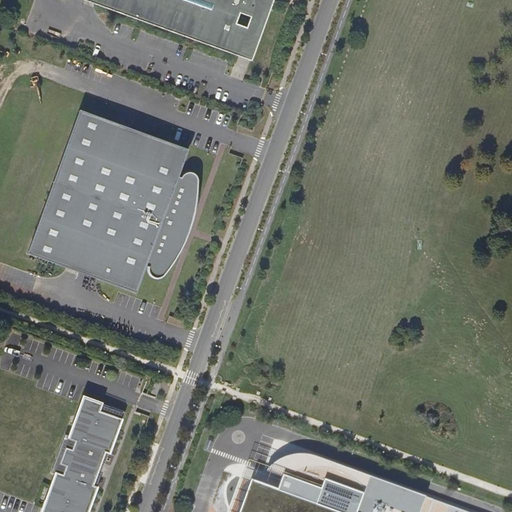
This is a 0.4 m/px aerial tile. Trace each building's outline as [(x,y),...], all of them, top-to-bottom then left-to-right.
[(95,0),(94,4),(252,61),(273,0),(95,0)] [(189,229),(191,222),(194,214),(196,204),(197,193),(197,188),(198,183),(181,177),(178,176),(188,149),(79,110),(26,253),(136,293),(146,265),(149,267),(165,273),(169,268),(174,261),(179,251),(183,245),(186,237),(189,229)] [(198,180),(197,177),(195,174),(193,173),(188,172),(185,173),(183,175),(181,177),(198,183),(198,180)] [(164,275),(165,273),(149,267),(148,270),(149,273),(151,275),(153,276),(156,278),(160,278),(162,276),(164,275)] [(156,395),(161,382),(155,380),(150,393),(156,395)] [(124,411),(83,396),(69,436),(65,434),(51,472),(55,474),(41,511),(87,511),(97,486),(92,485),(104,451),(109,453),(124,411)] [(427,511),(432,500),(313,457),(310,456),(305,455),(301,455),(296,456),(293,457),(288,459),(285,462),(281,466),(277,471),(275,476),(281,478),(276,491),(250,482),(238,511),(427,511)]
